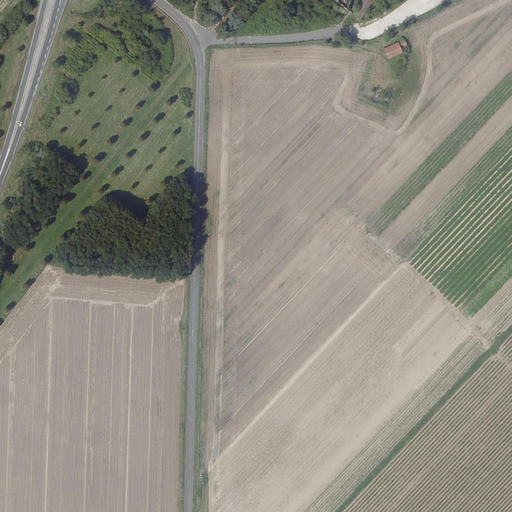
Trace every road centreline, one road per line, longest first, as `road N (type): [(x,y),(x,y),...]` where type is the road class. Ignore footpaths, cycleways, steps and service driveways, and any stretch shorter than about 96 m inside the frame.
road 1 (tertiary): [(187,511),(200,65),(187,28),(156,0)]
road 2 (primary): [(45,0),(0,173)]
